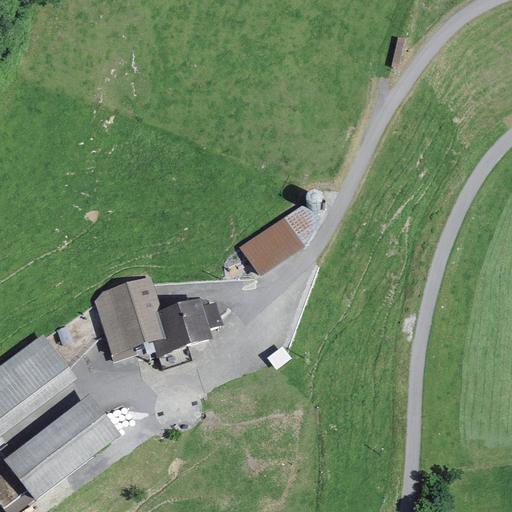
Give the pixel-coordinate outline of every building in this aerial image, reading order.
[(320,206),(322,204),(323,201),(324,198),(323,195),(322,193),(320,191),(317,190),(314,189),(311,190),(309,192),(307,194),(306,197),(306,200),(307,202),(309,205),(311,206),(314,207),(317,207),(320,206)] [(304,209),(242,251),(263,282),(308,251),(306,249),(312,244),(323,222),(304,209)] [(151,280),(105,294),(95,303),(114,360),(155,348),(159,362),(217,344),(213,333),(225,329),(217,305),(205,309),(203,302),(163,315),(151,280)] [(79,384),(44,337),(0,370),(0,438),(3,442),(79,384)] [(293,361),(283,349),(268,361),(278,373),(293,361)] [(124,440),(91,398),(7,464),(39,506),(124,440)]
